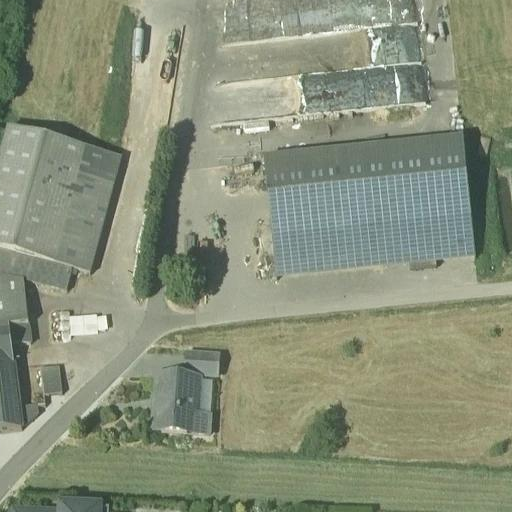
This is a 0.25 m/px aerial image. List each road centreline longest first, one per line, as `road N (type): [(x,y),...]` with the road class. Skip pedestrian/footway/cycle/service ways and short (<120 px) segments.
road 1 (track): [(511,294),(155,333)]
road 2 (track): [(202,0),(155,333)]
road 3 (residential): [(155,333),(0,484)]
